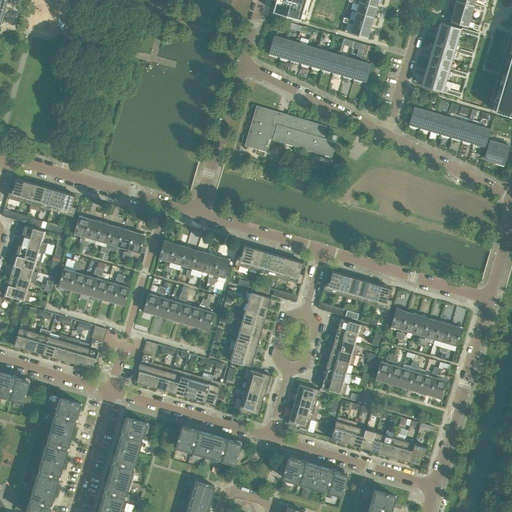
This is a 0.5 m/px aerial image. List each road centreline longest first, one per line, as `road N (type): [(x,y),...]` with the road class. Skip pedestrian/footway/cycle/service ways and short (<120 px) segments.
road 1 (residential): [(197,212),(6,157)]
road 2 (residential): [(434,485),(488,300)]
road 3 (residential): [(434,485),(266,437)]
road 4 (residential): [(488,300),(322,250)]
road 5 (residential): [(266,437),(110,389)]
road 6 (residential): [(384,134),(241,63)]
road 7 (residential): [(241,63),(197,212)]
road 8 (residential): [(511,198),(384,134)]
road 9 (residential): [(322,250),(197,212)]
road 10 (residential): [(74,511),(110,389)]
road 11 (residential): [(384,134),(419,15)]
